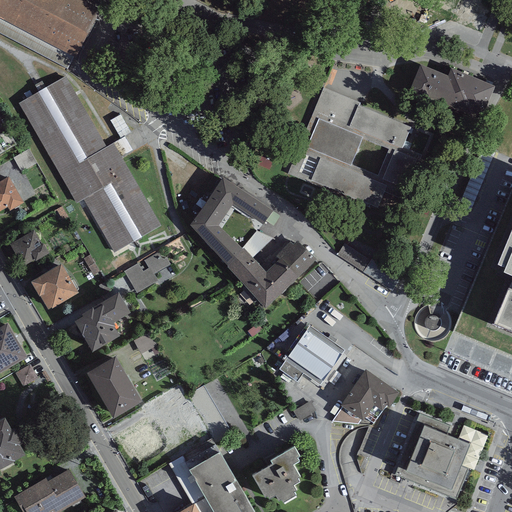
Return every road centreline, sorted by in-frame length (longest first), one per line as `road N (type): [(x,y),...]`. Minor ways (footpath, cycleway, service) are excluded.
road 1 (residential): [(140,511),(15,296)]
road 2 (unknown): [(340,510),(325,438),(314,425),(240,462)]
